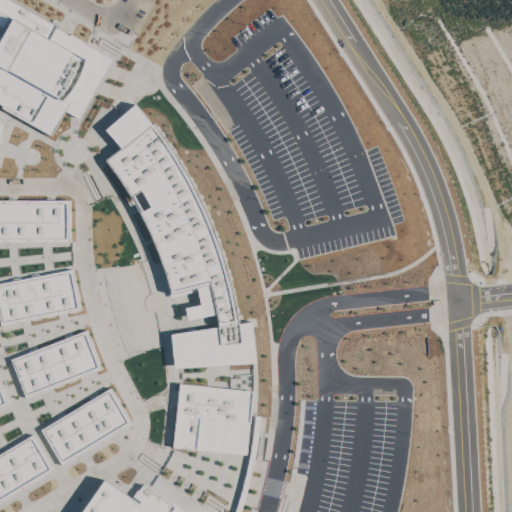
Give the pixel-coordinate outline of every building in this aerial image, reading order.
[(0,0),(0,102),(3,104),(1,107),(51,135),(65,110),(80,118),(112,58),(56,27),(58,24),(13,0),(0,0)] [(239,323),(237,312),(233,293),(228,273),(222,255),(214,231),(206,213),(197,193),(191,181),(183,168),(178,159),(169,144),(157,127),(154,123),(152,124),(135,103),(105,129),(121,147),(105,159),(130,195),(141,190),(146,201),(150,206),(139,212),(148,231),(153,243),(169,297),(196,290),(199,304),(184,307),(187,319),(216,313),(218,326),(239,323)] [(0,199),(0,241),(70,241),(70,199),(0,199)] [(0,283),(0,321),(1,326),(81,309),(72,268),(0,283)] [(256,362),(252,320),(239,323),(218,326),(170,333),(174,368),(256,362)] [(10,359),(24,397),(102,368),(86,329),(10,359)] [(0,407),(8,404),(0,383),(0,407)] [(252,390),(179,383),(173,447),(247,454),(252,390)] [(39,429),(61,465),(131,423),(110,387),(39,429)] [(0,453),(0,501),(54,469),(32,434),(0,453)] [(391,447),(351,446),(350,490),(389,492),(391,447)] [(186,511),(174,503),(172,505),(143,484),(142,483),(137,489),(131,497),(105,479),(81,511),(186,511)]
